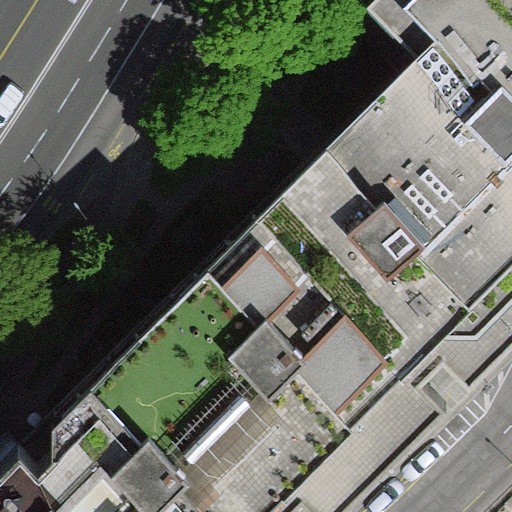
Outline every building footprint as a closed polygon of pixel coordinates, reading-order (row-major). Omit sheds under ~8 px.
[(511,0),(407,0),(434,29),(388,74),(328,131),(477,287),(511,252),(511,0)] [(407,0),(369,0),(348,36),(388,74),(434,29),(407,0)] [(477,287),(328,131),(283,177),(434,330),(442,322),(477,287)] [(434,330),(283,177),(256,205),(406,357),(434,330)] [(406,357),(256,205),(205,253),(357,407),(406,357)] [(511,289),(511,252),(477,287),(442,322),(478,323),(511,289)] [(357,407),(205,253),(135,321),(288,475),(357,407)] [(511,289),(478,323),(442,322),(434,330),(406,357),(357,407),(288,475),(251,511),(289,511),(304,498),(317,511),(336,511),(451,401),(426,376),(443,354),(469,382),(511,338),(511,289)] [(251,511),(288,475),(135,321),(92,368),(233,511),(251,511)] [(233,511),(92,368),(21,443),(90,511),(233,511)] [(90,511),(21,443),(14,436),(0,449),(0,511),(90,511)]
